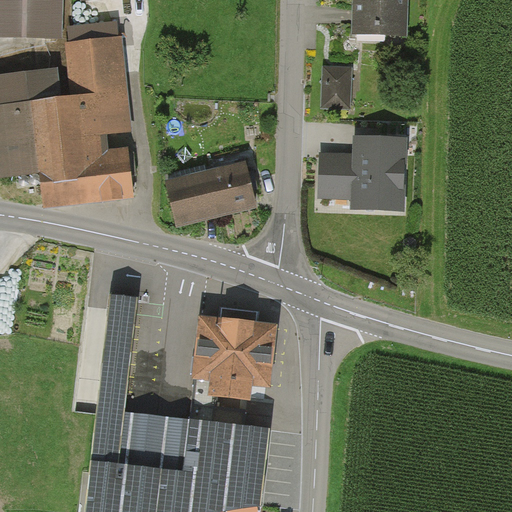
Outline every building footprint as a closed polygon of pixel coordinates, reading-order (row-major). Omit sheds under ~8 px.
[(0,0),(1,36),(60,36),(60,0),(0,0)] [(406,33),(405,0),(352,0),(353,33),(406,33)] [(67,100),(0,106),(0,180),(27,178),(30,209),(129,199),(124,149),(101,151),(99,136),(130,133),(121,40),(112,41),(110,27),(67,31),(68,45),(62,46),(67,100)] [(352,106),(352,69),(325,69),(326,106),(352,106)] [(403,213),(405,145),(357,143),(356,161),(322,160),(320,199),(354,200),(354,211),(403,213)] [(252,205),(241,164),(159,186),(170,227),(252,205)] [(138,303),(112,300),(98,415),(86,511),(260,511),(269,435),(125,417),(138,303)] [(278,329),(201,322),(201,327),(196,385),(208,387),(207,402),(250,406),(251,391),(272,392),(278,329)]
